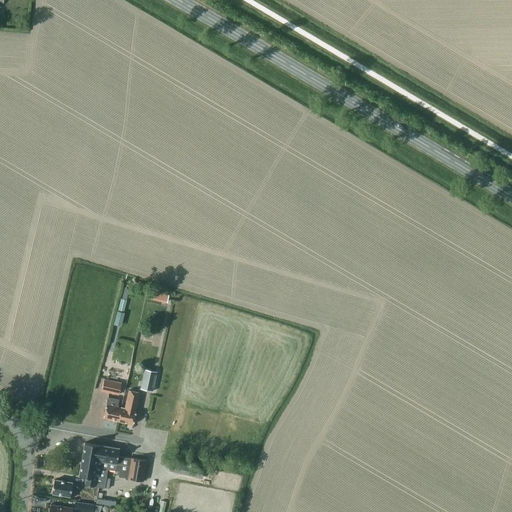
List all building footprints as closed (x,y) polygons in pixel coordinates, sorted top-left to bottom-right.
[(152,299),(167,303),(169,295),(154,291),(152,299)] [(118,310),(124,312),(127,300),(121,299),(118,310)] [(140,389),(153,392),(157,372),(144,369),(140,389)] [(110,393),(113,381),(105,379),(102,391),(110,393)] [(113,381),(110,393),(119,395),(122,383),(113,381)] [(133,424),(140,392),(129,390),(125,408),(121,408),(118,421),(133,424)] [(118,421),(121,408),(118,407),(119,399),(109,397),(104,418),(118,421)] [(120,449),(85,443),(80,476),(87,477),(85,485),(105,488),(108,470),(120,471),(119,477),(129,479),(144,481),(147,460),(132,458),(119,456),(120,449)] [(194,476),(202,478),(204,469),(196,467),(194,476)] [(53,494),(74,497),(77,483),(55,480),(53,494)] [(104,499),(103,506),(116,507),(117,501),(104,499)] [(99,511),(103,506),(96,505),(76,502),(75,511),(80,511),(99,511)]
